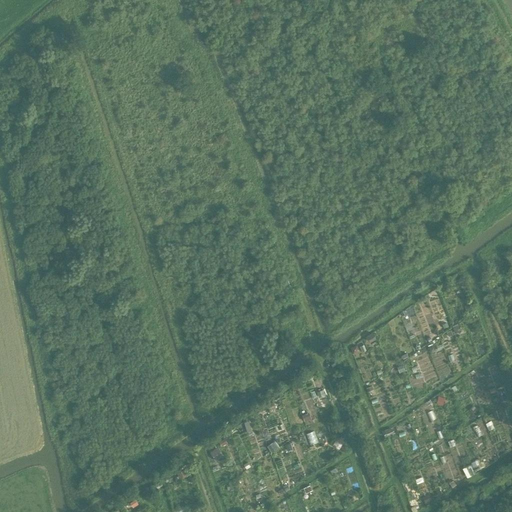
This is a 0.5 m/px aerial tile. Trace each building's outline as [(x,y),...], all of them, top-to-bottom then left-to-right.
[(272,402),(267,404),(268,405),(271,414),(277,411),(273,402),(272,402)] [(316,430),(307,433),(310,444),(319,442),(316,430)] [(276,442),(269,448),(272,452),(280,447),(276,442)] [(218,448),(211,453),(216,460),(223,455),(218,448)] [(471,467),(465,471),(468,477),(474,474),(471,467)] [(186,470),(178,473),(180,479),(188,476),(186,470)]
